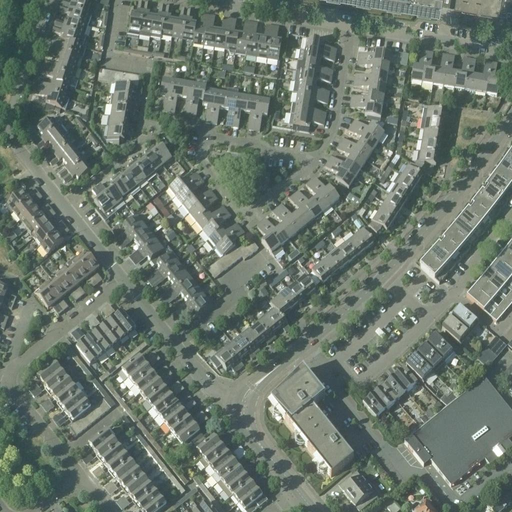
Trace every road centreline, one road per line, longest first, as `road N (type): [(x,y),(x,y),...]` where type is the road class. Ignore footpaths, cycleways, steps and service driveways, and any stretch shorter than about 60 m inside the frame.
road 1 (residential): [(123,281),(8,134),(49,0)]
road 2 (residential): [(314,159),(204,134),(201,160),(240,209),(255,210)]
road 3 (tertiary): [(386,273),(511,114)]
road 4 (residential): [(242,403),(223,399),(123,281)]
road 5 (residential): [(511,51),(350,25)]
road 6 (residential): [(324,370),(336,360),(355,384),(428,320)]
road 7 (residential): [(11,370),(123,281)]
road 8 (residential): [(314,159),(332,129),(350,25)]
road 9 (residential): [(77,473),(12,390),(11,370)]
